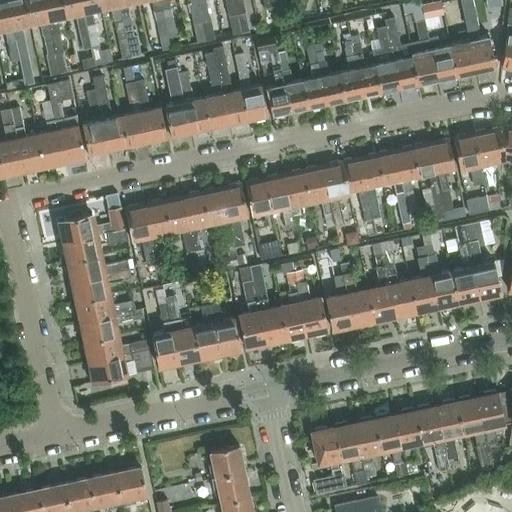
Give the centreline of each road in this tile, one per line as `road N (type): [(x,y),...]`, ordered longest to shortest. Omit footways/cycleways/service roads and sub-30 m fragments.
road 1 (residential): [(5,201),(511,96)]
road 2 (residential): [(55,435),(5,201)]
road 3 (residential): [(278,380),(303,383),(511,340)]
road 4 (residential): [(55,435),(219,401),(278,380)]
road 5 (residential): [(293,511),(275,428),(278,380)]
